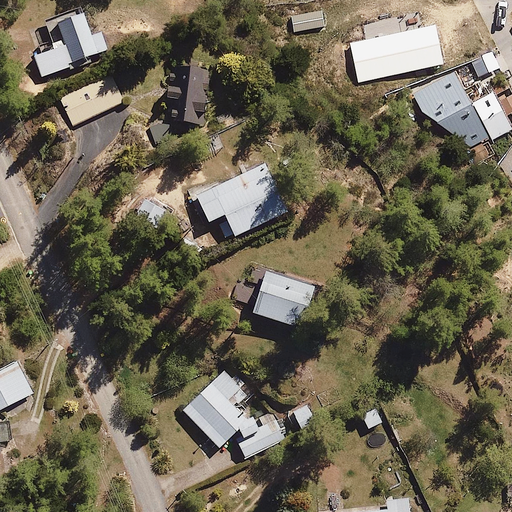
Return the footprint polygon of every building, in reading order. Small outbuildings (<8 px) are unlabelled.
[(91,35),(80,6),(43,20),(54,49),(35,56),(42,76),(106,52),(98,32),(91,35)] [(323,11),(291,17),(295,33),(325,26),(323,11)] [(437,26),(350,41),(358,82),(445,64),(437,26)] [(221,76),(176,63),(160,118),(205,131),(221,76)] [(455,72),(412,94),(421,112),(470,148),(511,128),(511,125),(492,91),(474,102),(455,72)] [(124,99),(111,73),(59,99),(71,125),(124,99)] [(258,156),(188,190),(196,206),(201,204),(211,223),(227,215),(238,238),(291,212),(270,168),(265,170),(258,156)] [(320,289),(269,272),(254,319),(305,336),(320,289)] [(20,362),(0,369),(0,411),(34,398),(20,362)] [(286,440),(272,410),(252,417),(239,402),(252,391),(229,365),(182,407),(218,447),(233,433),(245,459),(286,440)] [(290,405),(299,431),(323,423),(314,397),(290,405)] [(386,426),(373,397),(356,405),(369,434),(386,426)] [(388,507),(326,511),(414,511),(413,494),(387,496),(388,507)]
